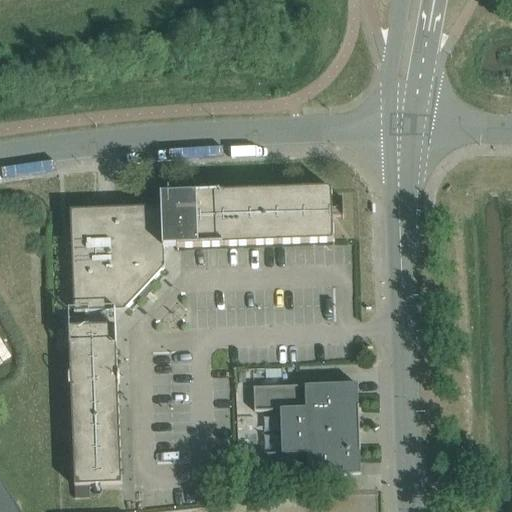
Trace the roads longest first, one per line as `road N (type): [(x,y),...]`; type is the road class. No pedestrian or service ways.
road 1 (unclassified): [(409,511),(398,127)]
road 2 (unclassified): [(0,154),(295,131)]
road 3 (unclassified): [(398,127),(434,0)]
road 4 (unclassified): [(402,0),(393,52),(398,127)]
